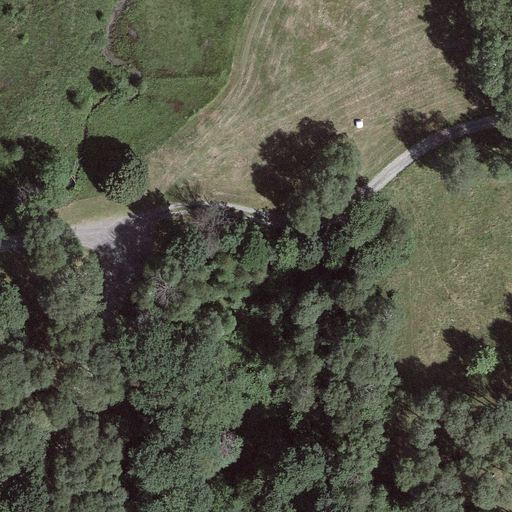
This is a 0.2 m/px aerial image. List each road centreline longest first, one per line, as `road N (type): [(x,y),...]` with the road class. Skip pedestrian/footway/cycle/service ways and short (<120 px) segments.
road 1 (unclassified): [(511,116),(434,139),(353,204),(310,224),(193,207),(0,244)]
road 2 (track): [(127,224),(48,511)]
